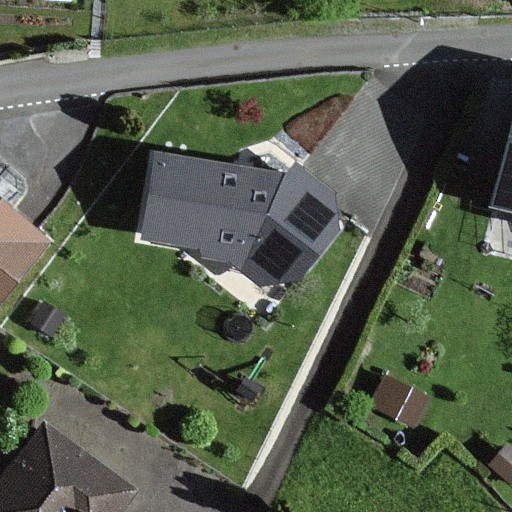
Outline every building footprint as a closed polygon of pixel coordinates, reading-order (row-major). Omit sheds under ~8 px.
[(511,129),(496,207),(511,210),(511,129)] [(292,168),(278,179),(158,158),(144,237),(204,247),(202,258),(241,265),(255,283),(286,279),(326,231),(327,195),(292,168)] [(0,296),(41,246),(0,212),(0,296)] [(425,400),(386,379),(373,404),(412,424),(425,400)] [(114,511),(128,495),(43,430),(0,486),(0,511),(114,511)]
